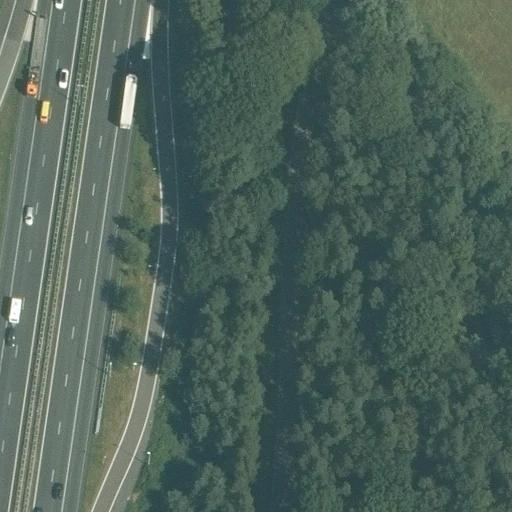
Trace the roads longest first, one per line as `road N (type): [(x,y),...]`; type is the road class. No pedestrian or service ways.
road 1 (unknown): [(158,0),(163,276),(133,411),(96,511)]
road 2 (motorway): [(53,511),(127,0)]
road 3 (unclassified): [(279,511),(294,198),(326,0)]
road 4 (motorway): [(59,0),(0,410)]
